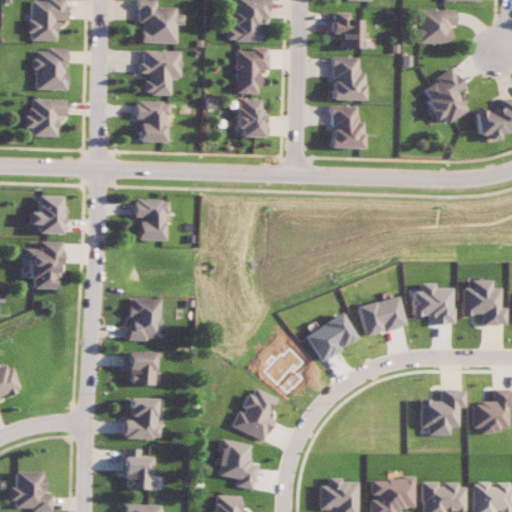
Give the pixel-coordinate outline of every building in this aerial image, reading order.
[(53,40),(53,20),(64,20),(63,0),(27,0),(27,19),(24,19),(24,40),(53,40)] [(172,43),(172,24),(180,25),(180,14),(173,14),(173,7),(153,6),(152,0),(135,0),(135,42),(172,43)] [(256,41),(256,18),(265,18),(265,0),(230,0),(230,28),(223,28),(223,41),(256,41)] [(452,25),(452,9),(415,9),(414,42),(448,43),(448,25),(452,25)] [(337,47),(360,48),(360,19),(345,18),(345,12),(329,11),(328,33),(337,33),(337,47)] [(29,89),(62,89),(63,49),(30,48),(29,89)] [(230,92),(254,93),(254,70),(263,70),(263,48),(231,48),(230,92)] [(176,51),(139,50),(138,61),(135,61),(134,73),(143,73),(143,79),(139,79),(139,93),(165,94),(166,77),(175,77),(176,51)] [(360,100),(360,72),(354,72),(355,57),(329,56),(328,99),(360,100)] [(463,110),(453,91),(459,87),(448,67),(431,77),(433,81),(417,90),(433,119),(438,117),(441,122),(463,110)] [(472,110),(474,134),(483,134),(483,141),(496,139),(495,132),(511,130),(511,129),(511,121),(511,97),(494,99),(495,108),(472,110)] [(26,135),(52,136),(52,115),(61,115),(61,99),(26,98),(26,115),(19,114),(19,127),(27,127),(26,135)] [(236,136),(259,136),(260,99),(233,98),(233,127),(237,127),(236,136)] [(163,141),(163,101),(131,100),(131,119),(135,119),(134,141),(163,141)] [(359,147),(359,121),(353,121),(353,105),(326,105),(327,148),(359,147)] [(56,233),(56,195),(31,195),(31,211),(22,211),(21,224),(30,224),(30,232),(56,233)] [(158,213),(162,213),(162,200),(127,199),(127,216),(132,217),(131,239),(157,240),(158,213)] [(54,241),(32,241),(32,247),(16,247),(16,260),(24,260),(24,288),(54,288),(54,241)] [(477,324),(502,325),(502,306),(496,306),(496,287),(487,287),(487,279),(465,279),(465,286),(457,286),(457,314),(477,315),(477,324)] [(427,324),(450,323),(449,287),(430,287),(430,283),(416,283),(416,290),(407,290),(408,316),(427,316),(427,324)] [(361,336),(403,324),(395,295),(353,306),(361,336)] [(157,298),(124,298),(124,338),(157,338),(157,298)] [(316,360),(353,340),(339,313),(301,333),(316,360)] [(153,351),(126,351),(125,384),(152,385),(153,351)] [(0,395),(17,389),(6,361),(0,363),(0,395)] [(227,427),(261,440),(270,419),(265,416),(273,397),(247,386),(237,410),(234,408),(227,427)] [(446,434),(446,427),(455,427),(456,407),(462,407),(462,389),(437,389),(437,399),(417,399),(417,427),(424,427),(424,434),(446,434)] [(468,427),(476,427),(476,431),(505,431),(505,409),(511,409),(511,389),(488,389),(488,402),(468,402),(468,427)] [(154,398),(128,397),(127,420),(121,419),(121,438),(157,438),(157,424),(154,424),(154,398)] [(249,443),(216,438),(214,451),(218,452),(214,475),(233,479),(231,486),(250,489),(254,464),(246,462),(249,443)] [(149,456),(138,456),(138,448),(122,448),(121,488),(149,489),(149,456)] [(50,494),(42,494),(42,471),(12,471),(12,486),(7,486),(7,499),(12,500),(12,509),(49,510),(50,494)] [(316,508),(330,508),(330,511),(354,511),(354,481),(338,481),(338,477),(324,477),(324,484),(315,485),(316,508)] [(391,511),(391,508),(410,508),(410,479),(366,478),(366,496),(365,511),(391,511)] [(461,511),(462,486),(454,486),(454,482),(418,481),(417,511),(441,511),(442,510),(461,511)] [(468,481),(467,511),(490,511),(491,511),(511,511),(511,482),(485,483),(485,481),(468,481)] [(237,511),(237,495),(212,495),(211,511),(237,511)] [(160,511),(160,504),(122,503),(121,511),(160,511)]
